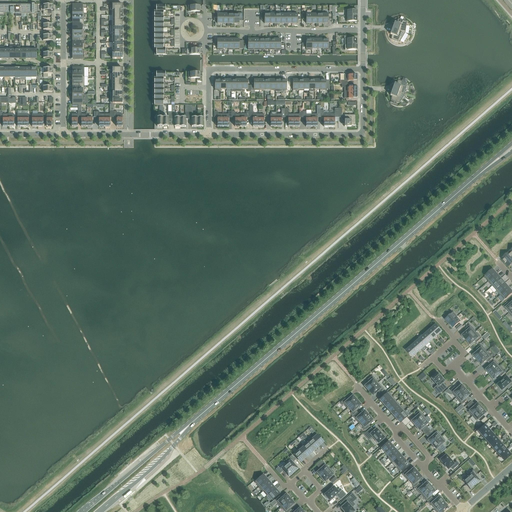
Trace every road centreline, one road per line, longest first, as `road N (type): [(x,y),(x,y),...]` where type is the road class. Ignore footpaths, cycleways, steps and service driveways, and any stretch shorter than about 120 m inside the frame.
road 1 (secondary): [(192,422),(488,166)]
road 2 (residential): [(362,67),(362,136),(210,135)]
road 3 (residential): [(362,67),(209,68),(209,88)]
road 4 (residential): [(363,30),(205,30)]
road 5 (residential): [(210,135),(64,135)]
road 6 (secondary): [(192,422),(84,511)]
road 7 (residential): [(64,135),(64,0)]
road 8 (secondary): [(100,511),(192,422)]
